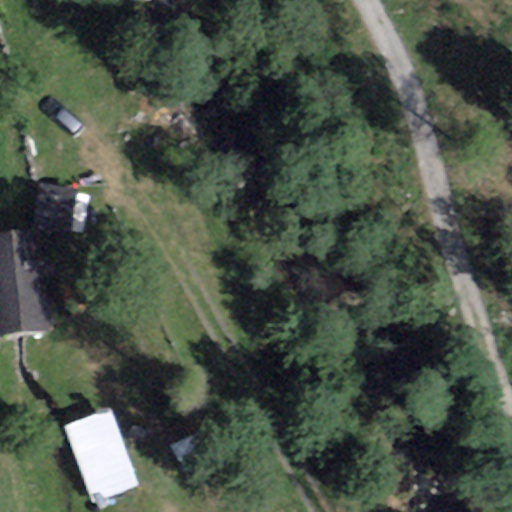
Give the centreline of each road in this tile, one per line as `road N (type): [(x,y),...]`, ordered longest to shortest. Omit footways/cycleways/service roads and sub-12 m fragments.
road 1 (track): [(368,0),(407,75),(511,401)]
road 2 (track): [(316,511),(180,260)]
